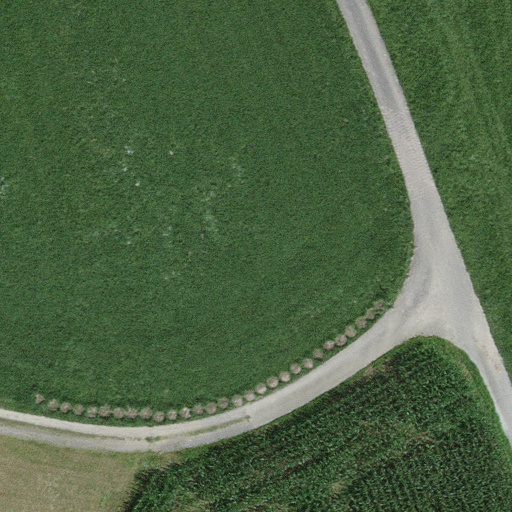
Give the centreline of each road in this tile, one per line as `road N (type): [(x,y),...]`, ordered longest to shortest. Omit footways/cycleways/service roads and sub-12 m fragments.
road 1 (track): [(461,290),(420,308),(287,399),(199,435),(88,437),(0,419)]
road 2 (track): [(353,0),(511,431)]
